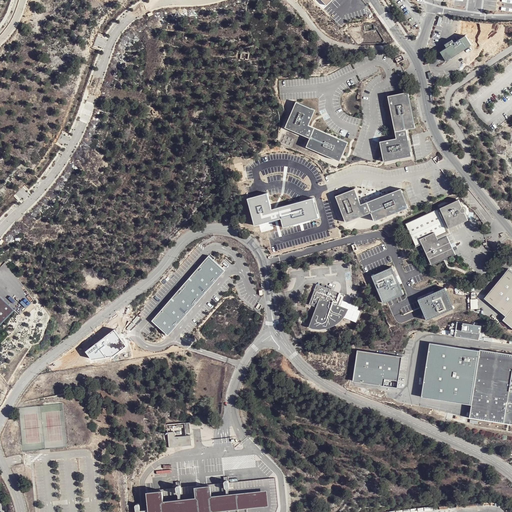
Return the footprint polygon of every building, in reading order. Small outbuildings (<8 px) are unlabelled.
[(452,40),(444,45),(446,49),(441,53),(447,64),(473,47),(466,37),(454,43),(452,40)] [(415,128),(407,93),(387,97),(396,139),(379,142),(385,163),(413,158),(408,129),(415,128)] [(310,124),(316,108),(311,106),(296,100),(286,126),(312,137),(307,145),(342,159),(350,140),(310,124)] [(374,220),(408,207),(400,188),(391,192),(392,195),(358,207),(355,199),(358,197),(354,188),(335,195),(345,222),(370,212),(374,220)] [(360,204),(358,197),(355,199),(358,207),(392,195),(391,192),(360,204)] [(267,194),(247,199),(254,226),(280,219),(283,229),(318,219),(312,199),(271,210),(267,194)] [(442,212),(439,213),(446,228),(466,217),(458,201),(441,209),(442,212)] [(439,213),(438,211),(407,225),(418,249),(423,247),(433,268),(456,257),(454,251),(451,244),(448,238),(438,243),(436,240),(449,234),(446,228),(439,213)] [(449,234),(436,240),(438,243),(448,238),(456,235),(453,228),(468,220),(466,217),(446,228),(449,234)] [(355,244),(356,252),(371,251),(371,243),(355,244)] [(226,269),(209,255),(170,299),(152,321),(169,335),(226,269)] [(403,295),(392,268),(371,276),(383,303),(403,295)] [(511,271),(509,269),(500,278),(484,298),(506,316),(503,319),(511,327),(511,271)] [(342,301),(344,294),(316,284),(309,305),(316,308),(308,328),(312,329),(316,330),(320,330),(324,329),(328,329),(332,327),(335,325),(338,324),(341,321),(344,318),(356,323),(360,311),(358,310),(359,307),(342,301)] [(450,288),(421,301),(432,324),(460,311),(450,288)] [(0,325),(13,311),(0,299),(0,325)] [(478,308),(477,299),(470,299),(471,309),(478,308)] [(480,341),(482,326),(457,322),(456,327),(449,326),(448,336),(480,341)] [(421,397),(471,405),(469,418),(511,424),(511,354),(480,349),(480,351),(429,342),(421,397)] [(357,351),(352,381),(397,388),(398,378),(401,357),(359,351),(357,351)] [(189,423),(166,424),(168,448),(191,446),(189,423)] [(210,511),(210,509),(266,504),(266,487),(264,488),(213,493),(209,493),(207,482),(203,483),(200,483),(191,484),(193,494),(189,495),(165,496),(159,496),(157,486),(155,486),(142,486),(144,511),(210,511)]
